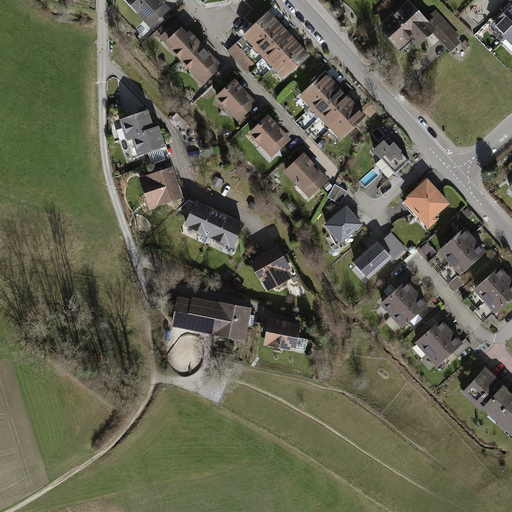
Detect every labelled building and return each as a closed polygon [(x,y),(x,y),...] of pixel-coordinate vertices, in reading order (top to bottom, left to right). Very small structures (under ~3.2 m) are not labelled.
[(124,0),(150,27),(170,8),(162,0),(124,0)] [(410,0),(407,0),(378,26),(401,52),(414,40),(419,46),(433,33),(451,52),(461,42),(457,38),(460,36),(436,9),(427,18),(410,0)] [(511,4),(492,24),(511,44),(511,4)] [(269,11),(242,35),(284,81),(311,56),(269,11)] [(179,19),(159,37),(203,84),(223,66),(179,19)] [(247,70),(256,62),(246,52),(251,47),(242,37),(228,50),(247,70)] [(326,71),(299,97),(340,141),(368,115),(326,71)] [(236,83),(216,101),(238,123),(257,105),(236,83)] [(148,110),(120,120),(133,158),(147,154),(152,166),(170,159),(158,125),(154,127),(148,110)] [(270,119),(250,137),(273,159),(291,142),(270,119)] [(382,146),(371,157),(378,164),(375,167),(391,183),(409,164),(391,146),(387,151),(382,146)] [(303,157),(284,176),(308,201),(328,182),(303,157)] [(172,167),(139,178),(149,210),(183,198),(172,167)] [(427,182),(405,203),(428,229),(450,208),(427,182)] [(329,197),(343,203),(349,189),(335,183),(329,197)] [(245,224),(195,201),(184,226),(233,248),(245,224)] [(346,210),(324,229),(340,248),(362,230),(346,210)] [(465,227),(439,251),(462,276),(488,252),(465,227)] [(376,246),(352,267),(367,285),(390,264),(393,268),(407,254),(392,237),(380,248),(376,246)] [(279,252),(250,267),(265,296),(293,280),(279,252)] [(511,278),(501,266),(474,290),(496,314),(511,299),(511,278)] [(391,302),(381,311),(402,333),(429,307),(402,279),(385,295),(391,302)] [(181,304),(176,334),(244,345),(249,315),(181,304)] [(296,329),(268,324),(264,349),(293,353),(296,329)] [(439,328),(415,351),(438,375),(462,350),(439,328)] [(486,367),(462,394),(481,411),(483,410),(498,423),(496,425),(506,433),(507,432),(511,436),(511,394),(509,391),(510,390),(505,386),(507,385),(486,367)]
